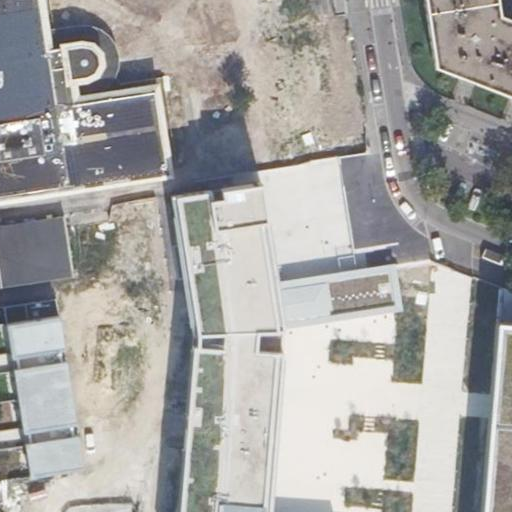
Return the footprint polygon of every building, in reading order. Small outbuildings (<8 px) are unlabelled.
[(0,0),(0,196),(169,170),(154,89),(55,103),(38,0),(0,0)] [(496,0),(424,0),(434,63),(511,93),(511,16),(498,12),(496,0)] [(346,224),(314,17),(267,24),(300,230),(346,224)] [(73,274),(63,214),(0,223),(0,277),(1,285),(73,274)] [(511,511),(511,288),(491,280),(468,511),(511,511)] [(346,308),(308,304),(306,330),(344,334),(346,308)] [(116,328),(83,332),(86,357),(72,358),(75,388),(94,386),(98,427),(126,424),(116,328)]
